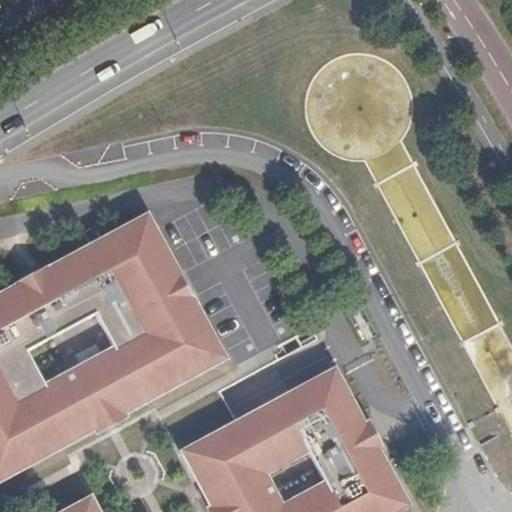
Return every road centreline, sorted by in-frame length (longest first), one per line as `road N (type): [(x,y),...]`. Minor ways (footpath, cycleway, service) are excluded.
road 1 (unclassified): [(0,175),(37,165),(71,178),(92,176),(201,155),(289,178),(326,219),(436,417)]
road 2 (unclassified): [(0,230),(186,188),(238,187),(258,195),(374,388),(387,404),(436,417)]
road 3 (secondary): [(0,125),(220,0)]
